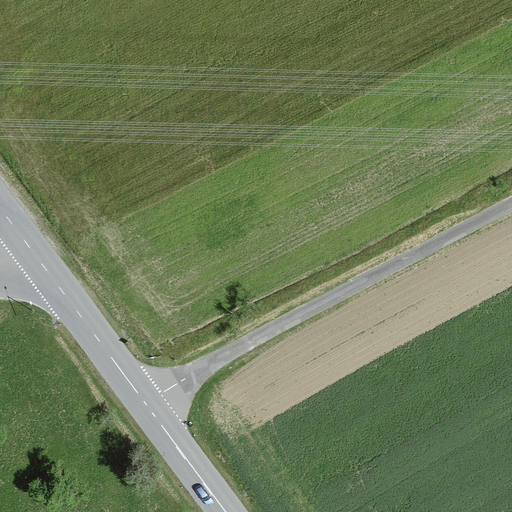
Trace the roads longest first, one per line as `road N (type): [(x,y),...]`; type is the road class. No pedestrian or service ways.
road 1 (residential): [(144,400),(511,205)]
road 2 (secondary): [(144,400),(3,209)]
road 3 (secondary): [(226,511),(144,400)]
